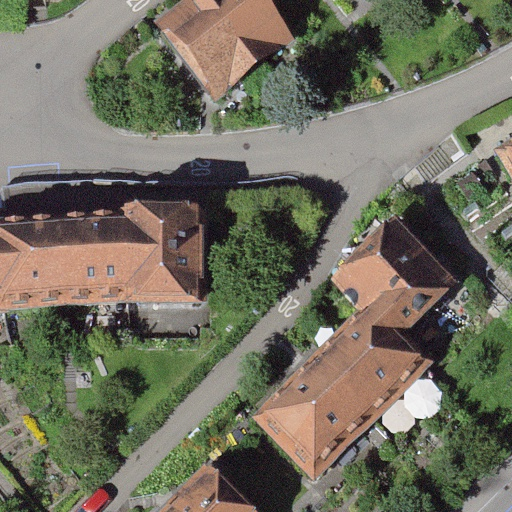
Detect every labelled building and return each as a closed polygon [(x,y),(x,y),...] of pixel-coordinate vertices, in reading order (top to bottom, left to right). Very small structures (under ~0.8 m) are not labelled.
[(249,0),(184,0),(132,40),(194,122),(288,51),(249,0)] [(511,142),(478,164),(511,218),(511,142)] [(31,220),(0,227),(0,329),(180,313),(172,221),(31,220)] [(338,322),(236,430),(305,495),(418,376),(394,354),(440,305),(365,235),(309,295),(338,322)] [(222,511),(186,479),(156,511),(222,511)]
